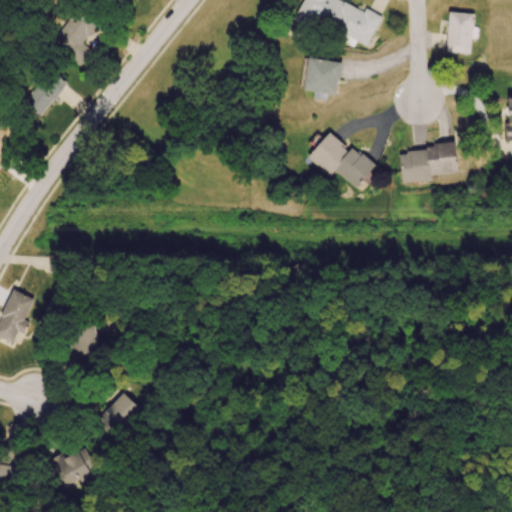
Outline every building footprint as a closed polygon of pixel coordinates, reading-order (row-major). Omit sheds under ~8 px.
[(367,45),(381,16),(365,8),(364,11),(341,0),(302,0),(292,23),(311,32),(316,21),(367,45)] [(51,41),(80,65),(88,55),(78,47),(96,25),(76,9),(51,41)] [(446,52),(470,54),(470,39),(472,39),(473,13),(448,12),(446,52)] [(304,58),(299,89),(315,91),(314,92),(335,95),(340,62),(304,58)] [(66,84),(50,69),(21,100),(37,116),(66,84)] [(0,157),(18,131),(0,118),(0,157)] [(307,158),(329,176),(334,170),(356,188),(362,180),(367,184),(374,174),(370,171),(374,165),(352,146),(349,150),(328,132),(307,158)] [(456,172),(454,145),(399,150),(401,182),(431,180),(430,174),(456,172)] [(33,298),(10,290),(0,317),(0,341),(17,348),(27,321),(24,320),(33,298)] [(97,355),(94,323),(72,325),(74,357),(97,355)] [(140,409),(122,391),(94,421),(113,438),(140,409)] [(54,457),(68,485),(92,473),(88,465),(92,463),(82,443),(54,457)]
